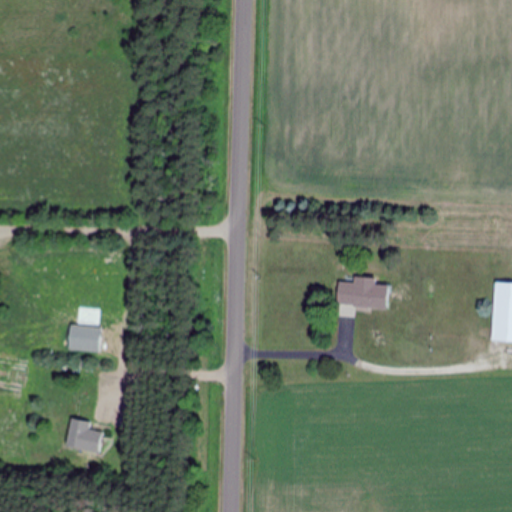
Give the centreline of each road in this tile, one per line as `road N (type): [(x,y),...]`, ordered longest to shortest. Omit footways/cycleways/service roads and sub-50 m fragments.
road 1 (residential): [(232,511),(239,226)]
road 2 (residential): [(239,226),(245,0)]
